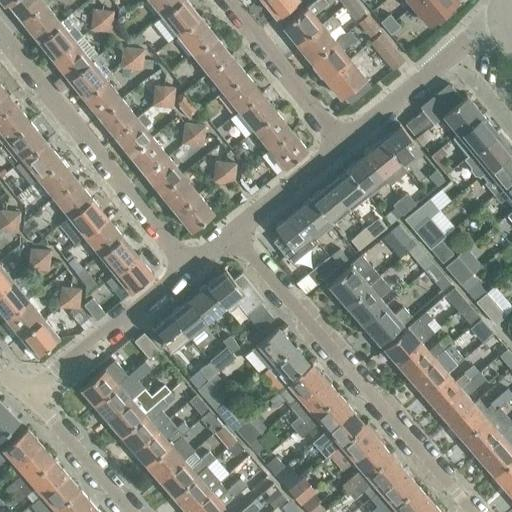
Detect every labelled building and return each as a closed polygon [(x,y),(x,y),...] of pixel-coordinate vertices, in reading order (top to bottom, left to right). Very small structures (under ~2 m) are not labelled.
[(8,0),(7,2),(22,21),(45,3),(42,0),(8,0)] [(149,0),(162,15),(180,0),(149,0)] [(180,0),(162,15),(177,34),(200,16),(186,0),(180,0)] [(262,0),(268,7),(271,12),(275,17),(296,0),(262,0)] [(313,0),(283,25),(297,43),(321,24),(313,14),(327,3),(324,0),(313,0)] [(364,11),(354,0),(351,0),(344,6),(355,19),(364,11)] [(418,0),(412,5),(427,24),(433,18),(438,24),(455,10),(450,4),(455,0),(418,0)] [(60,22),(45,3),(22,21),(37,40),(60,22)] [(102,20),(103,9),(93,8),(92,18),(102,20)] [(103,9),(102,20),(112,21),(113,11),(103,9)] [(377,27),(366,14),(357,22),(368,35),(377,27)] [(389,14),(380,21),(385,27),(394,20),(389,14)] [(331,15),(321,24),(297,43),(311,60),(335,42),(326,31),(337,22),(331,15)] [(200,16),(177,34),(192,53),(215,35),(200,16)] [(81,36),(66,17),(60,22),(37,40),(52,59),(75,41),(81,36)] [(91,29),(101,30),(102,20),(92,18),(91,29)] [(111,31),(112,21),(102,20),(101,30),(111,31)] [(385,27),(390,34),(399,26),(394,20),(385,27)] [(311,60),(325,78),(349,59),(341,50),(358,37),(351,28),(335,42),(311,60)] [(393,69),(404,60),(382,33),(371,42),(393,69)] [(192,53),(208,72),(230,54),(215,35),(192,53)] [(91,60),(75,41),(52,59),(68,78),(91,60)] [(122,56),(132,58),(133,48),(123,46),(122,56)] [(133,48),(132,58),(142,59),(144,49),(133,48)] [(230,54),(208,72),(223,91),(245,73),(230,54)] [(121,67),(131,68),(132,58),(122,56),(121,67)] [(142,59),(132,58),(131,68),(141,69),(142,59)] [(142,59),(141,69),(151,70),(152,60),(142,59)] [(349,59),(325,78),(341,97),(351,89),(357,98),(371,87),(364,79),(349,59)] [(83,97),(106,79),(91,60),(68,78),(83,97)] [(223,91),(238,110),(261,92),(245,73),(223,91)] [(121,98),(106,79),(83,97),(98,116),(121,98)] [(0,114),(15,103),(0,84),(0,114)] [(154,84),(153,95),(163,96),(164,86),(154,84)] [(420,109),(421,110),(433,124),(443,115),(457,133),(482,114),(466,95),(462,98),(451,84),(450,85),(450,86),(422,109),(421,108),(420,109)] [(174,87),(164,86),(163,96),(173,96),(174,87)] [(261,92),(238,110),(254,129),(276,111),(261,92)] [(153,95),(152,105),(162,106),(163,96),(153,95)] [(173,96),(163,96),(162,106),(172,107),(173,96)] [(197,111),(186,97),(177,104),(179,106),(178,107),(188,119),(197,111)] [(114,135),(136,117),(121,98),(98,116),(114,135)] [(0,130),(7,140),(30,122),(15,103),(0,114),(0,130)] [(421,110),(405,124),(412,132),(422,144),(432,135),(427,128),(433,124),(421,110)] [(254,129),(269,148),(291,130),(276,111),(254,129)] [(142,112),(136,117),(114,135),(129,154),(152,136),(144,126),(150,121),(142,112)] [(496,132),(482,114),(457,133),(452,138),(467,156),(472,151),(496,132)] [(45,141),(30,122),(7,140),(23,159),(45,141)] [(184,122),(183,132),(193,133),(194,124),(184,122)] [(194,124),(193,133),(204,135),(205,125),(194,124)] [(418,147),(400,125),(382,140),(400,162),(418,147)] [(284,168),(307,149),(291,130),(269,148),(284,168)] [(182,143),(193,144),(193,133),(183,132),(182,143)] [(503,139),(496,132),(472,151),(467,156),(464,159),(470,166),(470,169),(474,175),(477,175),(479,177),(481,175),(511,150),(511,149),(511,145),(507,140),(503,139)] [(204,135),(193,133),(193,144),(202,145),(204,135)] [(144,173),(167,155),(152,136),(129,154),(144,173)] [(389,170),(400,162),(382,140),(364,154),(382,176),(387,182),(394,176),(389,170)] [(38,178),(61,160),(45,141),(23,159),(38,178)] [(436,162),(447,153),(442,146),(431,155),(436,162)] [(511,179),(511,150),(487,170),(481,175),(485,180),(483,182),(493,195),(495,194),(502,188),(511,179)] [(364,154),(347,169),(364,190),(369,197),(387,182),(382,176),(364,154)] [(182,174),(167,155),(144,173),(160,192),(182,174)] [(76,179),(61,160),(38,178),(53,197),(76,179)] [(214,171),(224,172),(225,162),(215,161),(214,171)] [(225,162),(224,172),(234,173),(235,163),(225,162)] [(347,169),(329,183),(346,205),(351,211),(369,197),(364,190),(347,169)] [(445,180),(436,169),(428,177),(438,186),(445,180)] [(213,181),(223,182),(224,172),(214,171),(213,181)] [(224,172),(223,182),(233,183),(234,173),(224,172)] [(175,211),(198,193),(182,174),(160,192),(175,211)] [(69,216),(91,198),(76,179),(53,197),(69,216)] [(511,199),(511,179),(502,188),(495,194),(500,201),(508,195),(511,199)] [(329,183),(311,197),(329,219),(334,225),(351,211),(346,205),(329,183)] [(213,212),(198,193),(175,211),(191,231),(213,212)] [(409,193),(399,198),(409,210),(416,204),(409,193)] [(329,219),(311,197),(293,212),(316,240),(334,225),(329,219)] [(107,217),(91,198),(69,216),(84,235),(107,217)] [(399,198),(392,206),(402,215),(409,210),(399,198)] [(429,198),(404,218),(414,230),(429,217),(439,209),(429,198)] [(0,209),(0,219),(8,220),(9,210),(0,209)] [(19,211),(9,210),(8,220),(18,221),(19,211)] [(317,241),(316,240),(293,212),(275,227),(283,236),(275,242),(291,262),(317,241)] [(99,254),(122,236),(107,217),(84,235),(99,254)] [(373,222),(365,227),(374,238),(387,227),(379,217),(373,222)] [(429,217),(414,230),(430,248),(441,238),(444,235),(429,217)] [(18,221),(8,220),(7,230),(17,231),(18,221)] [(416,243),(399,223),(390,230),(408,250),(416,243)] [(363,247),(374,238),(365,227),(351,241),(359,250),(363,247)] [(137,255),(122,236),(99,254),(115,273),(137,255)] [(430,248),(442,262),(453,253),(441,238),(430,248)] [(429,257),(416,243),(408,250),(420,265),(429,257)] [(29,247),(28,257),(38,258),(39,248),(29,247)] [(38,258),(49,259),(49,249),(39,248),(38,258)] [(329,256),(330,257),(337,265),(338,267),(345,262),(338,250),(329,256)] [(69,263),(75,257),(72,253),(65,258),(69,263)] [(328,284),(346,304),(379,275),(360,254),(350,263),(351,264),(328,284)] [(153,274),(137,255),(115,273),(105,280),(113,290),(122,282),(130,292),(153,274)] [(27,267),(37,268),(38,258),(28,257),(27,267)] [(311,272),(318,280),(337,265),(330,257),(311,272)] [(456,257),(445,266),(460,284),(471,274),(456,257)] [(37,268),(48,269),(49,259),(38,258),(37,268)] [(433,262),(424,269),(437,284),(445,277),(433,262)] [(0,264),(0,289),(13,280),(0,264)] [(233,279),(225,269),(207,284),(224,306),(229,311),(237,304),(246,315),(259,330),(273,318),(259,302),(263,299),(241,272),(233,279)] [(471,274),(460,284),(476,301),(486,292),(471,274)] [(346,304),(362,323),(385,303),(379,296),(389,287),(379,275),(346,304)] [(0,289),(0,310),(5,317),(28,299),(13,280),(0,289)] [(224,306),(207,284),(189,299),(206,321),(224,306)] [(59,295),(69,296),(70,286),(60,285),(59,295)] [(80,287),(70,286),(69,296),(79,297),(80,287)] [(445,293),(459,309),(467,302),(453,286),(445,293)] [(476,301),(495,324),(505,315),(486,292),(476,301)] [(69,296),(59,295),(58,305),(68,306),(69,296)] [(69,296),(68,306),(78,307),(79,297),(69,296)] [(96,320),(105,313),(92,297),(83,304),(96,320)] [(5,317),(20,336),(43,318),(28,299),(5,317)] [(189,299),(171,313),(188,335),(199,348),(212,337),(202,324),(206,321),(189,299)] [(467,302),(459,309),(469,320),(477,313),(467,302)] [(385,303),(362,323),(379,343),(402,323),(411,315),(404,308),(395,316),(385,303)] [(72,308),(68,311),(79,324),(87,318),(79,308),(72,308)] [(420,326),(430,318),(424,311),(383,347),(396,362),(420,341),(428,335),(420,326)] [(188,335),(171,313),(152,329),(170,350),(188,335)] [(59,337),(43,318),(20,336),(36,356),(59,337)] [(485,339),(493,332),(483,321),(475,327),(485,339)] [(293,345),(277,327),(251,349),(267,367),(274,362),(293,345)] [(148,356),(158,349),(144,333),(135,341),(148,356)] [(231,334),(223,340),(227,345),(232,351),(239,346),(231,334)] [(429,351),(420,341),(396,362),(409,378),(452,342),(446,336),(429,351)] [(219,370),(236,356),(232,351),(227,345),(210,359),(219,370)] [(284,386),(290,381),(309,364),(297,350),(293,345),(274,362),(267,367),(284,386)] [(511,352),(507,348),(499,355),(511,367),(511,365),(511,352)] [(443,349),(409,378),(422,393),(447,372),(456,364),(443,349)] [(104,368),(80,388),(93,404),(118,383),(110,374),(128,358),(123,352),(104,368)] [(311,362),(309,364),(290,381),(284,386),(269,399),(275,406),(284,399),(291,407),(301,399),(325,378),(311,362)] [(422,393),(436,408),(460,387),(478,371),(472,364),(454,380),(447,372),(422,393)] [(136,367),(118,383),(93,404),(107,419),(131,398),(125,391),(135,383),(134,382),(142,374),(136,367)] [(200,369),(188,377),(197,388),(207,380),(200,369)] [(478,371),(460,387),(436,408),(449,423),(473,402),(465,393),(483,377),(478,371)] [(197,388),(214,407),(223,400),(215,390),(224,382),(216,372),(207,380),(197,388)] [(338,393),(325,378),(301,399),(291,407),(299,416),(290,424),(296,430),(314,414),(338,393)] [(144,400),(138,406),(131,398),(107,419),(120,434),(144,413),(169,391),(163,385),(146,401),(144,400)] [(477,398),(473,402),(449,423),(462,438),(504,401),(511,395),(506,389),(491,403),(490,402),(485,407),(477,398)] [(169,391),(144,413),(120,434),(133,449),(157,428),(169,418),(160,409),(174,397),(169,391)] [(301,436),(319,420),(327,429),(351,408),(338,393),(314,414),(296,430),(301,436)] [(202,416),(210,409),(196,394),(189,401),(202,416)] [(230,425),(239,418),(223,400),(214,407),(230,425)] [(0,438),(19,419),(1,402),(0,402),(0,438)] [(325,457),(340,444),(364,423),(351,408),(327,429),(335,438),(319,451),(325,457)] [(462,438),(475,453),(499,432),(492,424),(502,415),(496,408),(486,417),(462,438)] [(213,433),(214,432),(223,424),(210,409),(202,416),(200,418),(213,433)] [(236,429),(249,444),(257,437),(267,428),(254,413),(236,429)] [(169,418),(157,428),(133,449),(146,465),(170,444),(189,429),(184,423),(177,428),(169,418)] [(341,470),(353,459),(377,438),(364,423),(340,444),(325,457),(322,460),(324,462),(330,457),(341,470)] [(227,447),(236,439),(223,424),(214,432),(227,447)] [(499,432),(475,453),(489,469),(511,448),(511,427),(509,424),(499,432)] [(0,462),(9,455),(16,464),(40,443),(27,427),(0,449),(0,462)] [(194,434),(189,429),(170,444),(146,465),(159,480),(183,459),(176,450),(194,434)] [(256,451),(263,445),(257,437),(249,444),(256,451)] [(343,484),(348,490),(366,474),(390,453),(377,438),(353,459),(361,469),(343,484)] [(227,448),(234,456),(241,449),(234,441),(227,448)] [(53,458),(40,443),(16,464),(23,472),(5,488),(10,494),(29,479),(53,458)] [(511,448),(489,469),(491,471),(493,474),(511,456),(511,448)] [(201,459),(193,450),(183,459),(159,480),(172,495),(196,474),(207,465),(215,459),(209,452),(201,459)] [(251,453),(236,466),(245,477),(260,464),(251,453)] [(370,497),(379,489),(403,468),(390,453),(366,474),(348,490),(353,497),(362,489),(370,497)] [(275,474),(284,466),(276,456),(267,464),(275,474)] [(511,456),(493,474),(506,489),(511,484),(511,456)] [(53,458),(29,479),(10,494),(15,500),(34,484),(42,494),(66,473),(53,458)] [(207,465),(196,474),(172,495),(185,510),(209,489),(218,481),(219,480),(207,465)] [(288,488),(297,480),(285,466),(276,474),(288,488)] [(371,511),(383,511),(392,505),(416,484),(403,468),(379,489),(387,499),(371,511)] [(51,511),(55,509),(79,488),(66,473),(42,494),(50,503),(39,511),(51,511)] [(299,501),(313,489),(302,477),(289,489),(299,501)] [(218,481),(209,489),(185,510),(186,511),(214,511),(241,489),(235,483),(227,490),(218,481)] [(392,505),(383,511),(395,511),(397,511),(398,511),(414,511),(429,499),(416,484),(392,505)] [(82,511),(92,503),(79,488),(55,509),(51,511),(82,511)] [(267,496),(275,505),(285,497),(277,488),(267,496)] [(308,511),(322,511),(324,510),(312,496),(302,504),(308,511)] [(440,511),(429,499),(414,511),(440,511)] [(282,506),(287,511),(299,511),(289,500),(282,506)] [(239,511),(252,511),(257,508),(252,501),(239,511)] [(100,511),(92,503),(82,511),(100,511)]
